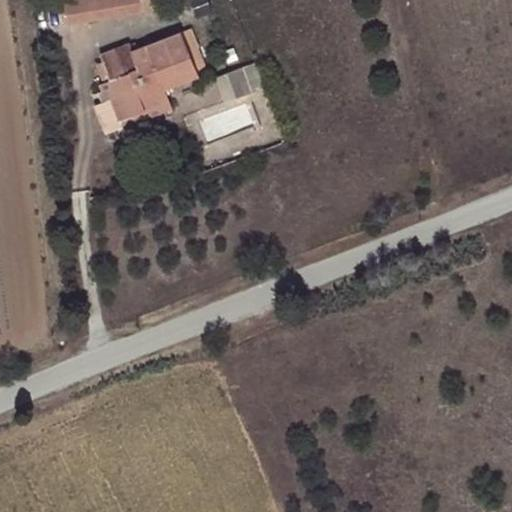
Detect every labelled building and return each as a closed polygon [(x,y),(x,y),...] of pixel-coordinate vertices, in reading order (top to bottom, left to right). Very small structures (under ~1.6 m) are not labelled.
[(64,0),(68,24),(163,7),(161,0),(64,0)] [(191,25),(181,29),(197,72),(208,68),(191,25)] [(197,72),(181,29),(132,49),(129,41),(99,53),(116,98),(111,100),(119,121),(120,120),(163,103),(159,95),(168,93),(165,85),(197,72)] [(222,49),(227,60),(237,56),(233,44),(222,49)] [(256,59),(226,70),(236,96),(266,84),(256,59)] [(236,96),(226,70),(214,74),(224,100),(236,96)] [(119,121),(111,100),(96,105),(106,134),(123,128),(120,120),(119,121)]
